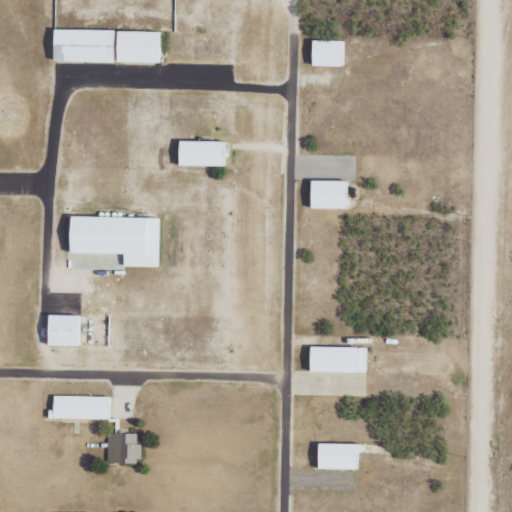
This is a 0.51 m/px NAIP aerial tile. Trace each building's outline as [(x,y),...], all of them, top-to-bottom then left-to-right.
[(56,30),(117,30),(117,62),(55,61),(56,30)] [(122,30),(163,31),(162,62),(121,61),(122,30)] [(316,39),(349,40),(349,66),(315,66),(316,39)] [(182,142),(229,141),(229,165),(182,165),(182,142)] [(347,182),(311,182),(310,209),(346,209),(347,182)] [(74,218),(159,219),(158,265),(125,264),(125,254),(73,253),(74,218)] [(50,312),(82,312),(82,347),(50,346),(50,312)] [(313,347),(367,347),(367,372),(313,371),(313,347)] [(109,395),(54,394),(54,417),(108,418),(109,395)] [(108,464),(142,463),(141,444),(137,445),(137,434),(107,435),(108,464)] [(321,442),(363,443),(362,468),(321,467),(321,442)]
